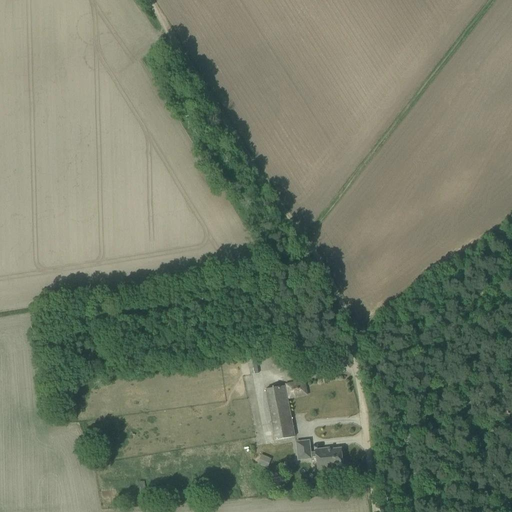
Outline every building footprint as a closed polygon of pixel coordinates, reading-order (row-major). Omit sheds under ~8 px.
[(247,357),(250,375),(258,373),(255,356),(247,357)] [(285,385),(288,400),(307,396),(304,381),(285,385)] [(294,437),(284,386),(264,390),(275,441),(294,437)] [(315,452),(311,452),(309,440),(295,442),(297,461),(311,459),(311,457),(315,457),(317,471),(334,470),(333,468),(342,467),(340,448),(334,449),(334,447),(314,449),(315,452)] [(257,464),(266,468),(270,459),(261,455),(257,464)] [(139,482),(140,502),(160,500),(159,491),(145,493),(144,482),(139,482)]
